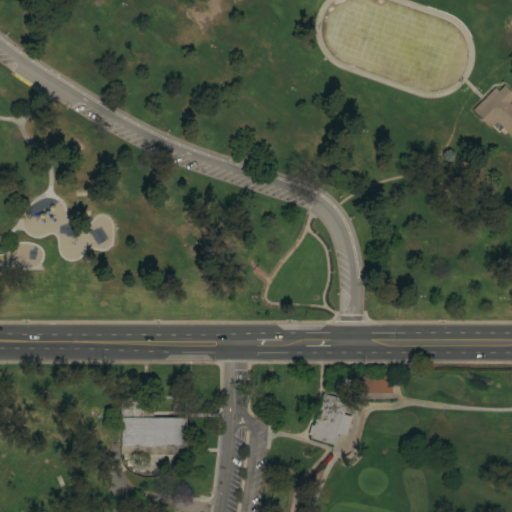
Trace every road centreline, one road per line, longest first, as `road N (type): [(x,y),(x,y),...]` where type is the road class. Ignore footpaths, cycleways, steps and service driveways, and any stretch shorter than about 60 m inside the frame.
road 1 (residential): [(352,343),(350,265),(329,212),(142,137),(0,43)]
road 2 (secondary): [(0,341),(234,343)]
road 3 (residential): [(217,511),(234,343)]
road 4 (secondary): [(352,343),(511,343)]
